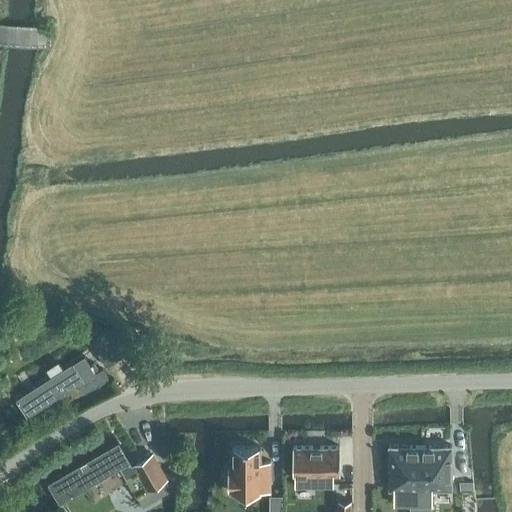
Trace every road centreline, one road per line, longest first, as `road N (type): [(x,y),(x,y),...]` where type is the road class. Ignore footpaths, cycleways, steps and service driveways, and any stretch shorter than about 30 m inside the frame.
road 1 (track): [(511,94),(81,39),(80,0)]
road 2 (residential): [(362,387),(150,395),(97,412),(0,468)]
road 3 (residential): [(511,381),(362,387)]
road 4 (residential): [(362,387),(364,511)]
